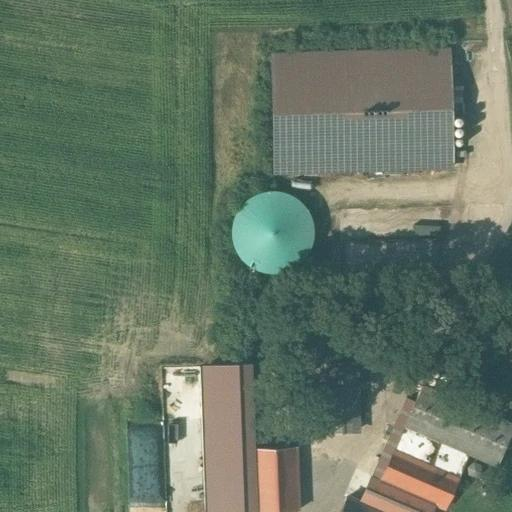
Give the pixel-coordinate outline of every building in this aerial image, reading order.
[(277,49),(282,171),(463,164),(458,42),(277,49)] [(246,270),(317,265),(311,189),(241,193),(246,270)] [(348,263),(426,259),(425,237),(346,241),(348,263)] [(326,363),(326,429),(365,429),(366,363),(326,363)] [(511,417),(432,381),(413,424),(477,453),(506,466),(511,453),(511,417)] [(413,424),(389,478),(442,502),(453,507),(477,453),(413,424)] [(133,433),(136,511),(167,511),(164,432),(133,433)] [(253,443),(256,509),(306,507),(303,442),(253,443)] [(387,477),(377,498),(408,511),(437,511),(442,502),(389,478),(387,477)] [(360,491),(350,511),(408,511),(377,498),(360,491)]
